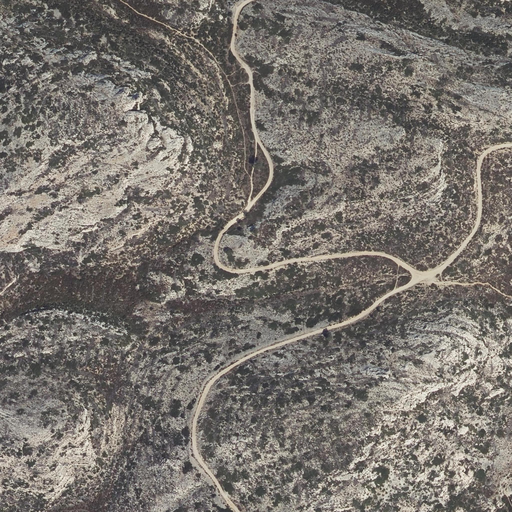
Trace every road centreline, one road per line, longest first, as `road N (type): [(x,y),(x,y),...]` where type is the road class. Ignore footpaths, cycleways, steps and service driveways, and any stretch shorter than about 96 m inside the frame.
road 1 (track): [(421,275),(376,253),(223,268),(219,238),(271,174),(253,124),(251,81)]
road 2 (track): [(421,275),(357,317),(282,341),(213,378),(193,439),(198,459),(237,511)]
road 3 (track): [(511,145),(482,158),(482,208),(466,242),(421,275)]
